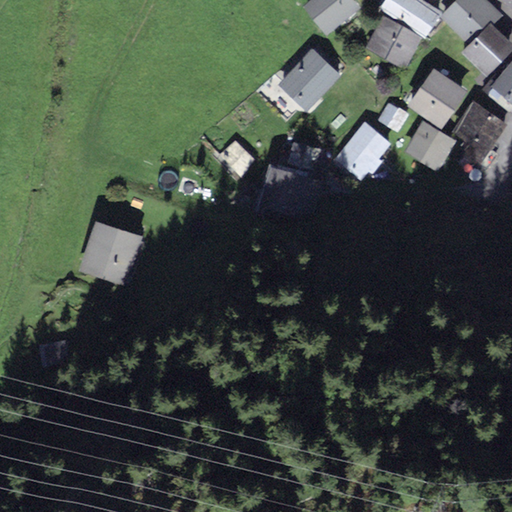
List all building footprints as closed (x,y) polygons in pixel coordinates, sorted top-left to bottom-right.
[(357,0),(318,0),(308,8),(329,35),(364,9),(357,0)] [(445,16),(420,0),(387,0),(381,10),(427,40),(445,16)] [(493,0),(462,0),(451,10),(474,39),(505,12),(493,0)] [(425,42),(385,21),(370,50),(409,71),(425,42)] [(511,37),(497,25),(464,58),(492,78),(511,56),(511,37)] [(316,50),(281,86),(308,116),(345,76),(316,50)] [(438,68),(412,108),(451,132),(476,92),(438,68)] [(511,68),(493,90),(511,102),(511,68)] [(390,103),(381,118),(397,128),(406,114),(390,103)] [(504,124),(475,103),(457,128),(470,137),(466,142),(469,154),(466,152),(459,162),(475,173),(487,167),(497,153),(488,147),(504,124)] [(368,122),(333,162),(356,182),(391,142),(368,122)] [(426,122),(408,154),(440,172),(457,140),(426,122)] [(220,154),(240,173),(254,158),(235,140),(220,154)] [(316,180),(277,166),(265,201),(304,214),(316,180)] [(143,244),(101,227),(82,272),(124,289),(143,244)] [(65,343),(41,347),(44,366),(64,362),(63,355),(67,354),(65,343)]
